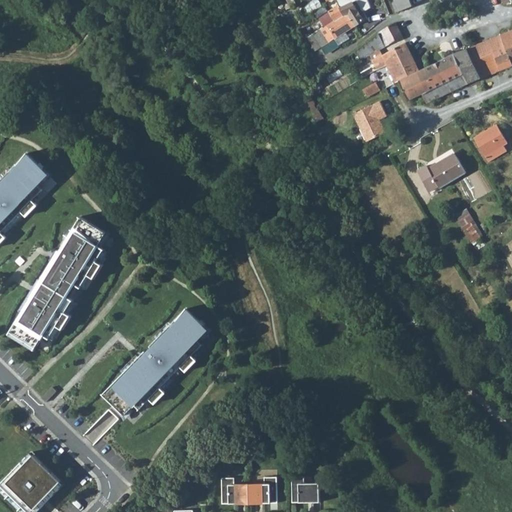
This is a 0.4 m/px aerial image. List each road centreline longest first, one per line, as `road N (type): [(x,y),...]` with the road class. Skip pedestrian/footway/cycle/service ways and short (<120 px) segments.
road 1 (residential): [(94,511),(117,486),(0,372)]
road 2 (residential): [(393,89),(416,129),(511,81)]
road 3 (track): [(286,155),(336,169),(416,129)]
road 4 (residential): [(490,22),(433,41),(415,17),(442,0)]
